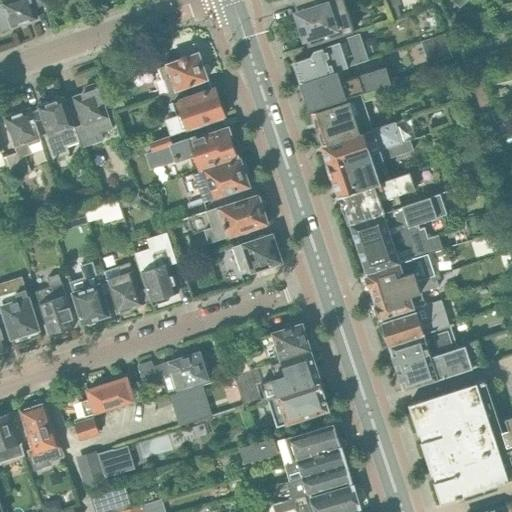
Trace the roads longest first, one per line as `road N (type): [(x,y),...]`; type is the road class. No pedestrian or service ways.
road 1 (residential): [(324,279),(0,383)]
road 2 (secondary): [(324,279),(231,0)]
road 3 (secondary): [(402,511),(324,279)]
road 4 (residential): [(0,71),(200,0)]
